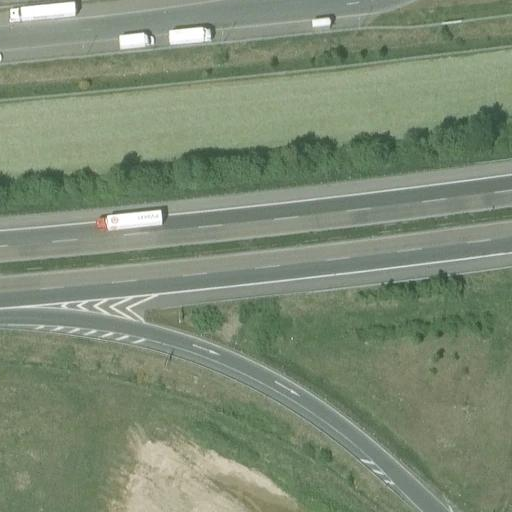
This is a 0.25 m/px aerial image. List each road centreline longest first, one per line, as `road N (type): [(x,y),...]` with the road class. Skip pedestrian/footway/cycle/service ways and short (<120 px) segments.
road 1 (motorway): [(511,196),(0,250)]
road 2 (motorway): [(6,296),(511,244)]
road 3 (motorway): [(6,296),(164,340),(255,376),(351,436),(433,511)]
